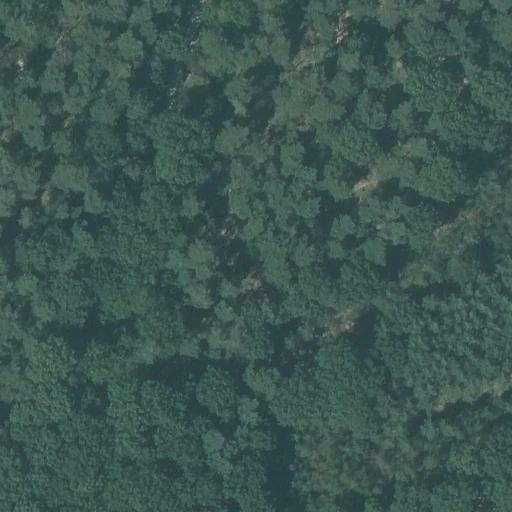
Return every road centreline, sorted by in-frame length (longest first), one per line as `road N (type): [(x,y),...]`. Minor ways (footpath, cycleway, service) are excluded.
road 1 (track): [(125,299),(145,174),(198,0)]
road 2 (track): [(101,511),(118,363)]
road 3 (track): [(118,363),(0,308)]
